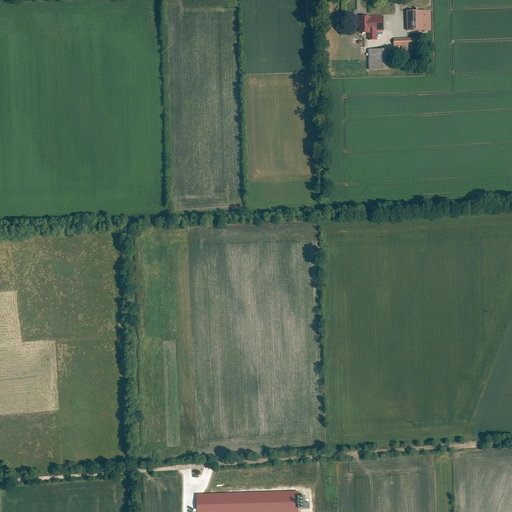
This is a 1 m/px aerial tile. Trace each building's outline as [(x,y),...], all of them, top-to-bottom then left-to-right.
[(409,11),(410,31),(433,30),(433,10),(409,11)] [(360,16),(361,33),(369,33),(369,40),(379,39),(378,32),(385,32),(385,15),(360,16)] [(418,37),(396,38),(396,50),(418,49),(418,37)] [(370,49),(370,70),(392,69),(392,49),(370,49)] [(294,491),(197,494),(197,511),(299,511),(299,508),(310,508),(309,500),(306,500),(306,495),(294,496),(294,491)]
